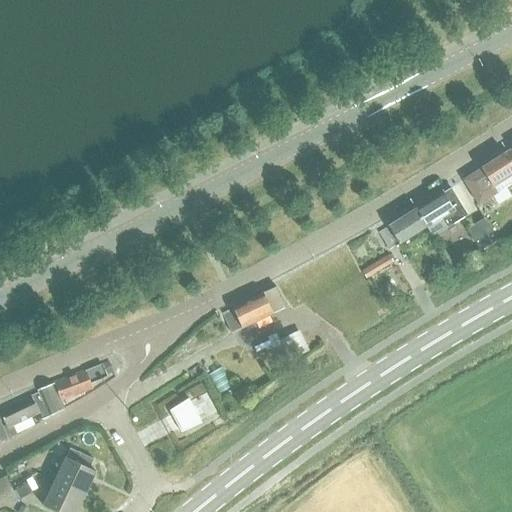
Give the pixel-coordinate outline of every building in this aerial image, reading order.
[(511,164),(505,154),(464,180),(479,205),(511,184),(511,164)] [(443,193),(416,209),(427,227),(426,227),(430,234),(445,225),(447,228),(468,216),(451,188),(443,193)] [(427,227),(416,209),(378,233),(389,250),(399,244),(403,250),(430,234),(426,227),(427,227)] [(467,229),(481,251),(497,242),(483,219),(467,229)] [(362,271),(367,279),(393,262),(389,254),(362,271)] [(222,314),(231,334),(286,308),(276,287),(232,308),(233,308),(222,314)] [(310,350),(305,341),(300,330),(280,340),(290,360),(310,350)] [(107,378),(101,364),(54,384),(61,401),(91,389),(90,385),(107,378)] [(213,367),(219,389),(232,385),(226,364),(213,367)] [(6,440),(17,434),(13,426),(40,415),(42,419),(65,409),(61,401),(54,384),(37,391),(39,396),(2,412),(8,425),(2,428),(6,440)] [(201,421),(216,412),(206,393),(194,400),(191,402),(201,421)] [(170,411),(181,433),(202,423),(201,421),(191,402),(189,399),(170,411)] [(69,449),(53,482),(84,497),(96,472),(87,468),(91,459),(69,449)] [(5,477),(0,479),(0,508),(17,499),(5,477)] [(76,511),(84,497),(53,482),(42,505),(56,511),(76,511)]
